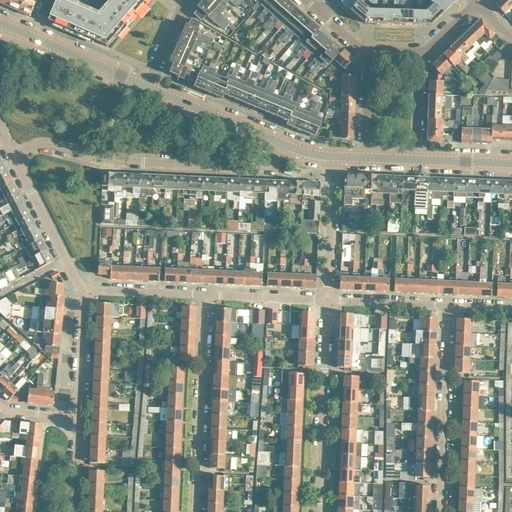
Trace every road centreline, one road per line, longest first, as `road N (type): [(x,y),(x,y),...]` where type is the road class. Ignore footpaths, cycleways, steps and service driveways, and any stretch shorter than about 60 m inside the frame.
road 1 (residential): [(284,145),(268,166),(105,159),(49,146),(14,158)]
road 2 (residential): [(206,296),(196,511)]
road 3 (residential): [(316,511),(326,300)]
road 4 (residential): [(447,305),(440,511)]
road 5 (tertiary): [(147,88),(0,23)]
road 6 (residential): [(83,290),(14,158)]
road 7 (tertiary): [(284,145),(147,88)]
road 8 (residential): [(333,157),(326,300)]
road 9 (residential): [(77,418),(83,290)]
road 10 (residential): [(206,296),(83,290)]
road 11 (residential): [(447,305),(326,300)]
road 12 (residential): [(326,300),(206,296)]
